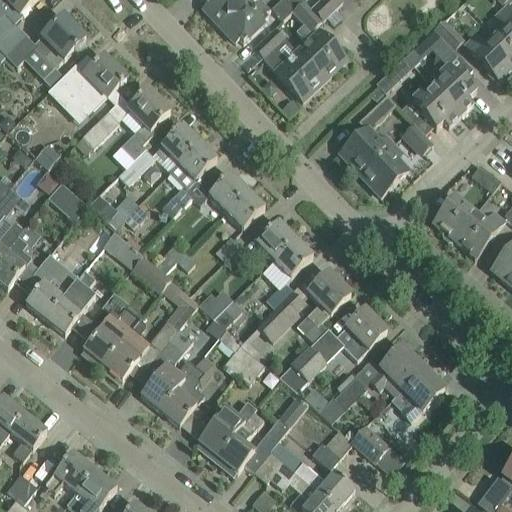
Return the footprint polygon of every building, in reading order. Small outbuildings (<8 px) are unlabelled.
[(0,0),(0,7),(4,4),(19,20),(39,0),(0,0)] [(202,13),(219,30),(251,0),(207,0),(202,5),(206,9),(202,13)] [(254,0),(251,0),(219,30),(235,48),(239,44),(243,48),(269,24),(267,21),(271,17),(254,0)] [(284,0),(286,1),(273,13),(285,26),(293,18),(304,7),(297,0),(284,0)] [(322,0),(309,13),(322,26),(341,8),(333,0),(322,0)] [(511,0),(492,0),(502,11),(511,1),(511,0)] [(293,18),(303,29),(296,36),(307,48),(297,57),(324,86),(346,65),(318,36),(317,37),(314,34),(322,26),(309,13),(304,7),(293,18)] [(508,30),(496,42),(511,58),(511,18),(507,13),(499,20),(508,30)] [(3,64),(24,40),(4,19),(0,22),(0,65),(1,66),(3,64)] [(34,49),(24,40),(3,64),(12,73),(15,74),(23,65),(52,93),(62,83),(54,75),(64,65),(65,65),(86,44),(63,21),(34,49)] [(444,24),(436,32),(436,33),(456,55),(465,47),(444,24)] [(456,55),(436,33),(425,44),(447,68),(458,57),(456,55)] [(324,86),(275,34),(253,54),(263,66),(265,65),(276,77),(275,77),(302,106),(324,86)] [(511,71),(511,58),(496,42),(488,50),(478,40),(466,52),(498,85),(511,71)] [(62,83),(52,93),(54,96),(48,102),(56,111),(67,101),(72,106),(74,104),(90,120),(119,92),(119,93),(123,89),(122,89),(126,84),(103,61),(101,62),(102,63),(85,80),(76,70),(62,83)] [(445,83),(434,92),(460,121),(473,109),(468,104),(476,96),(462,82),(461,83),(450,71),(441,79),(445,83)] [(460,121),(434,92),(426,100),(422,96),(401,116),(412,127),(421,119),(435,135),(443,127),(448,133),(460,121)] [(121,153),(112,161),(126,174),(134,166),(145,154),(143,151),(155,139),(152,135),(156,132),(170,118),(147,95),(133,109),(131,111),(127,115),(128,117),(120,124),(135,139),(132,142),(121,153)] [(395,109),(387,100),(363,122),(372,131),(395,109)] [(107,118),(75,151),(86,161),(92,154),(93,155),(118,129),(107,118)] [(170,161),(177,169),(199,147),(182,130),(160,152),(156,157),(165,166),(170,161)] [(433,150),(414,130),(404,139),(423,159),(433,150)] [(340,158),(361,181),(394,149),(386,140),(380,146),(367,132),(340,158)] [(194,186),(195,187),(217,165),(199,147),(177,169),(168,178),(183,192),(186,195),(194,186)] [(59,160),(47,149),(33,163),(45,174),(59,160)] [(394,149),(361,181),(381,202),(408,176),(397,164),(403,158),(394,149)] [(126,174),(118,181),(127,190),(154,163),(145,154),(134,166),(126,174)] [(471,182),(492,199),(501,188),(480,171),(471,182)] [(208,200),(225,217),(247,196),(230,179),(208,200)] [(0,204),(9,193),(0,185),(0,204)] [(47,203),(73,226),(87,211),(61,188),(47,203)] [(183,192),(162,213),(168,220),(171,222),(192,201),(186,195),(183,192)] [(21,202),(9,193),(0,204),(0,228),(0,229),(21,202)] [(247,196),(225,217),(243,235),(264,213),(247,196)] [(101,200),(90,210),(104,224),(107,220),(113,215),(114,213),(101,200)] [(113,215),(123,225),(137,210),(127,200),(114,213),(113,215)] [(433,229),(454,246),(475,220),(454,203),(433,229)] [(137,210),(123,225),(133,234),(147,220),(137,210)] [(511,228),(511,210),(503,221),(511,228)] [(475,263),(497,237),(496,237),(504,227),(492,218),(485,228),(475,220),(454,246),(475,263)] [(0,263),(18,241),(18,242),(23,235),(13,227),(0,243),(0,263)] [(256,249),(273,266),(295,245),(278,227),(256,249)] [(114,260),(124,247),(113,239),(103,251),(114,260)] [(18,241),(0,263),(0,288),(7,294),(31,265),(31,262),(22,256),(27,249),(18,242),(18,241)] [(214,257),(223,267),(239,251),(230,242),(214,257)] [(143,254),(133,245),(128,250),(138,259),(143,254)] [(295,245),(273,266),(291,284),(312,262),(295,245)] [(165,278),(177,267),(185,259),(176,248),(154,270),(165,278)] [(511,292),(511,249),(491,276),(511,292)] [(248,260),(239,251),(223,267),(232,276),(248,260)] [(185,259),(177,267),(186,277),(195,269),(185,259)] [(165,278),(154,270),(143,261),(131,277),(160,300),(162,297),(171,286),(173,284),(165,278)] [(45,325),(84,276),(89,270),(80,262),(59,287),(49,279),(54,273),(44,265),(34,278),(43,286),(25,309),(45,325)] [(45,325),(64,340),(94,303),(86,296),(94,285),(84,276),(45,325)] [(297,331),(313,348),(328,335),(321,328),(330,319),(330,320),(350,300),(328,278),(308,297),(319,309),(297,331)] [(199,309),(171,286),(162,297),(178,311),(166,325),(167,326),(149,348),(140,340),(145,333),(145,328),(140,323),(138,325),(102,370),(109,376),(106,379),(118,388),(120,385),(122,386),(129,377),(138,384),(160,357),(178,335),(199,309)] [(222,296),(205,313),(215,323),(232,306),(222,296)] [(241,349),(253,360),(258,355),(249,347),(260,336),(273,349),(300,322),(294,316),(302,308),(292,298),(241,349)] [(243,316),(232,306),(215,323),(225,333),(243,316)] [(328,335),(313,348),(314,349),(310,352),(309,351),(290,370),(291,371),(279,383),(296,398),(307,387),(308,388),(327,370),(326,369),(343,352),(357,367),(369,354),(370,355),(387,338),(364,314),(336,343),(328,335)] [(102,370),(138,325),(126,315),(119,325),(111,319),(83,355),(84,356),(82,359),(93,368),(96,365),(102,370)] [(226,334),(225,333),(215,323),(206,334),(217,345),(218,344),(226,334)] [(238,345),(226,334),(218,344),(234,357),(224,369),(236,379),(252,361),(253,360),(241,349),(239,351),(238,345)] [(193,346),(178,335),(160,357),(175,368),(193,346)] [(391,407),(423,374),(402,352),(387,366),(380,374),(381,375),(370,386),(380,396),(383,392),(394,403),(391,406),(391,407)] [(196,371),(159,416),(179,432),(204,401),(195,394),(197,390),(201,393),(212,380),(214,368),(205,361),(196,371)] [(249,390),(265,370),(252,361),(236,379),(249,390)] [(159,416),(196,371),(187,365),(177,378),(165,369),(140,401),(159,416)] [(422,416),(444,395),(423,374),(391,407),(411,426),(421,416),(422,416)] [(330,429),(365,394),(349,377),(334,391),(341,398),(334,405),(332,403),(318,417),(330,429)] [(307,411),(296,401),(256,451),(268,460),(270,457),(278,447),(307,411)] [(0,446),(7,438),(23,419),(2,402),(0,403),(0,446)] [(323,410),(314,402),(308,409),(318,417),(323,410)] [(218,463),(254,418),(256,415),(246,407),(236,420),(226,412),(198,447),(199,448),(197,452),(208,461),(211,458),(218,463)] [(254,418),(218,463),(224,468),(222,471),(233,480),(235,477),(237,479),(254,457),(244,450),(263,426),(254,418)] [(23,467),(46,438),(23,419),(7,438),(20,449),(13,459),(23,467)] [(364,432),(351,447),(353,448),(375,468),(388,452),(364,432)] [(337,435),(324,451),(340,464),(353,448),(351,447),(337,435)] [(325,488),(278,447),(270,457),(334,511),(340,511),(354,495),(334,478),(325,488)] [(321,449),(311,460),(330,476),(340,464),(324,451),(321,449)] [(334,511),(270,457),(268,460),(253,478),(266,488),(270,484),(283,495),(288,489),(294,493),(309,506),(304,511),(334,511)] [(63,490),(75,499),(94,476),(72,458),(53,481),(54,482),(44,494),(54,501),(63,490)] [(511,467),(492,496),(493,496),(489,502),(498,510),(503,504),(504,505),(511,493),(511,467)] [(75,499),(66,511),(101,511),(116,494),(94,476),(75,499)] [(15,504),(28,488),(19,482),(6,498),(15,504)] [(36,495),(28,488),(15,504),(23,511),(36,495)] [(262,495),(250,509),(253,511),(269,511),(275,506),(262,495)]
